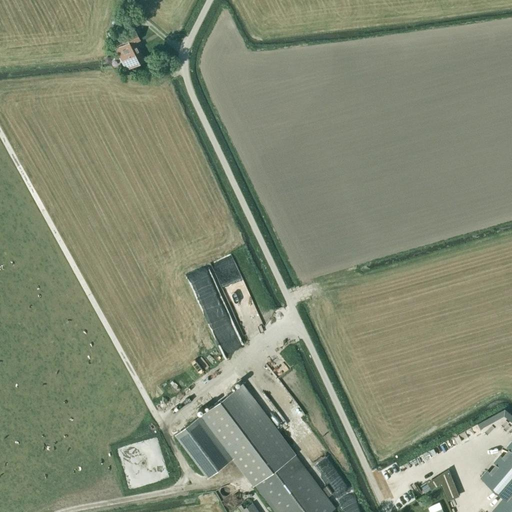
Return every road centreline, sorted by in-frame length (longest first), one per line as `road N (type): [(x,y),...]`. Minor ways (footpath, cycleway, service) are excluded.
road 1 (unclassified): [(210,0),(184,52),(187,85),(385,511)]
road 2 (track): [(196,487),(0,132)]
road 3 (track): [(250,491),(228,482),(67,511)]
